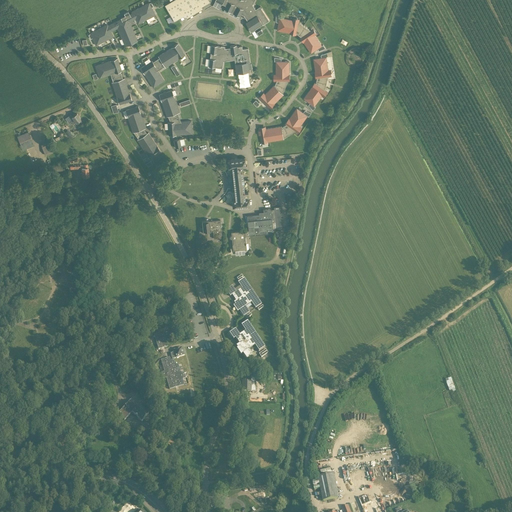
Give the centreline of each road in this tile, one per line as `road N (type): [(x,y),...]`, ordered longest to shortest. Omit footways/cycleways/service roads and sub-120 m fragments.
road 1 (unclassified): [(211,511),(207,463),(227,377),(195,279),(85,96),(0,11)]
road 2 (unclassified): [(315,511),(306,463),(327,399),(511,269)]
road 3 (primary): [(159,511),(138,490),(106,475),(59,468),(0,473)]
